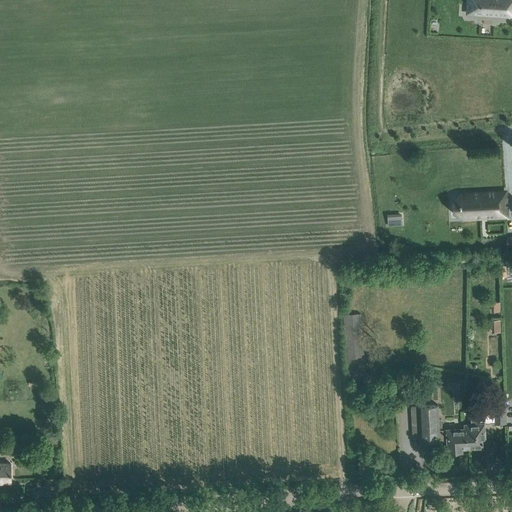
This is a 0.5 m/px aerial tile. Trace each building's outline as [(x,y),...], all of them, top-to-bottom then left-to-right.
[(511,0),(467,0),(468,4),(473,4),(472,13),(481,13),(507,15),(511,15),(511,0)] [(460,203),(458,203),(459,207),(460,207),(460,216),(479,215),(480,217),(507,216),(506,205),(504,205),(504,202),(506,202),(506,194),(477,195),(477,193),(460,194),(459,194),(460,203)] [(360,313),(343,314),(348,381),(365,380),(360,313)] [(504,400),(494,400),(494,410),(494,422),(494,423),(505,423),(504,400)] [(411,405),(413,437),(419,436),(419,441),(442,440),(442,429),(441,418),(438,418),(438,403),(411,405)] [(485,434),(484,424),(484,422),(479,423),(479,418),(471,419),(471,423),(464,423),(464,428),(442,429),(442,440),(447,439),(447,452),(462,451),(461,448),(482,447),(482,435),(485,434)] [(3,456),(14,456),(14,446),(3,446),(3,456)] [(0,481),(11,481),(10,463),(0,463),(0,481)] [(364,501),(363,509),(376,511),(377,503),(364,501)]
